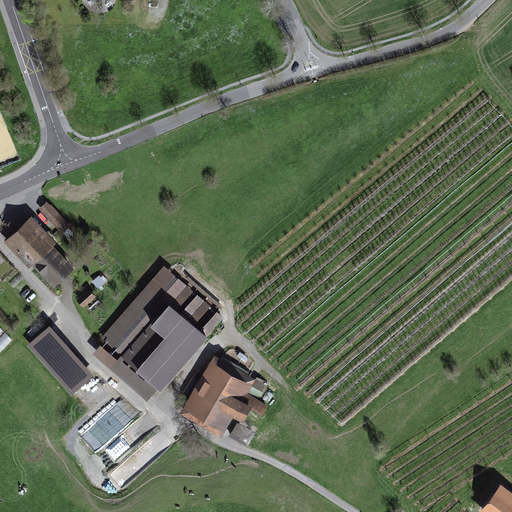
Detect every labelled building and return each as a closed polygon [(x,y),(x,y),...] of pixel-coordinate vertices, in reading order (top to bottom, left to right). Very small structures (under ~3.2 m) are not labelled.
[(70,228),(46,204),(38,212),(62,236),(70,228)] [(29,219),(8,238),(50,285),(71,266),(29,219)] [(156,270),(91,344),(153,398),(216,327),(156,270)] [(96,301),(88,292),(76,303),(84,312),(96,301)] [(28,343),(77,401),(94,387),(88,381),(95,375),(51,323),(28,343)] [(0,350),(12,341),(7,336),(0,341),(0,350)] [(210,370),(182,418),(217,439),(226,421),(238,428),(249,409),(237,403),(244,389),(210,370)] [(233,427),(229,438),(245,443),(249,432),(233,427)] [(511,511),(511,492),(500,483),(477,511),(511,511)]
